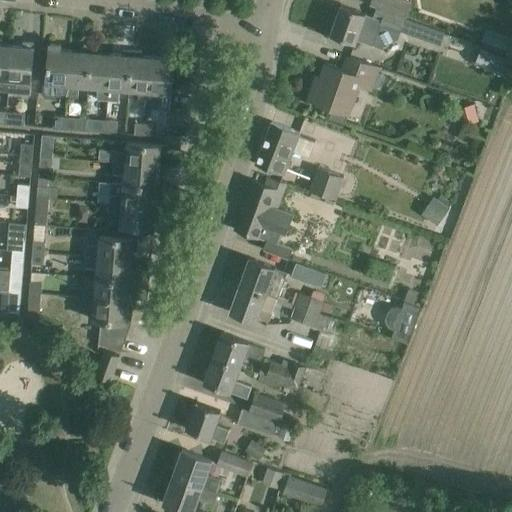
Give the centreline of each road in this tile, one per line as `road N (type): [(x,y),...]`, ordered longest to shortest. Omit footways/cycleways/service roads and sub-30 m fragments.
road 1 (unclassified): [(112,511),(227,205),(272,20)]
road 2 (residential): [(272,20),(37,0)]
